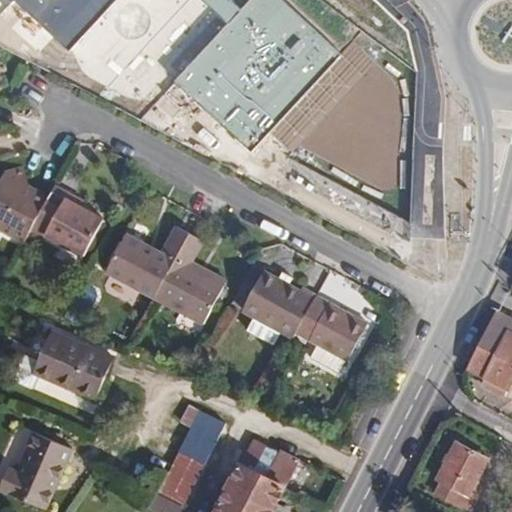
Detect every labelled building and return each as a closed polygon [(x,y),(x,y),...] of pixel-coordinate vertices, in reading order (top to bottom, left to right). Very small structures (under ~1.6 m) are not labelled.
[(0,0),(0,44),(396,251),(413,214),(415,69),(323,0),(0,0)] [(0,184),(0,230),(24,245),(30,234),(51,197),(30,185),(24,166),(7,172),(0,184)] [(51,197),(30,234),(45,243),(48,238),(86,258),(105,222),(81,208),(68,201),(70,196),(56,188),(51,197)] [(109,272),(157,297),(191,235),(177,227),(163,254),(129,235),(109,272)] [(191,235),(157,297),(204,322),(224,286),(190,268),(193,263),(204,242),(191,235)] [(244,312),(295,340),(298,334),(317,297),(303,289),(300,292),(289,287),(293,280),(282,274),(278,281),(265,274),(244,312)] [(368,324),(317,297),(298,334),(317,344),(346,360),(348,361),(368,324)] [(511,315),(502,311),(491,332),(471,370),(488,379),(484,386),(503,395),(507,389),(509,390),(511,384),(511,315)] [(116,359),(55,333),(41,362),(27,357),(18,376),(21,385),(34,389),(41,376),(98,400),(116,359)] [(226,424),(200,411),(193,426),(157,495),(184,508),(226,424)] [(73,450),(34,433),(17,472),(12,469),(3,490),(48,510),(73,450)] [(274,511),(302,460),(283,450),(280,454),(255,442),(218,511),(274,511)] [(489,460),(458,444),(439,480),(442,482),(436,493),(470,511),(472,511),(478,501),(471,496),(489,460)]
